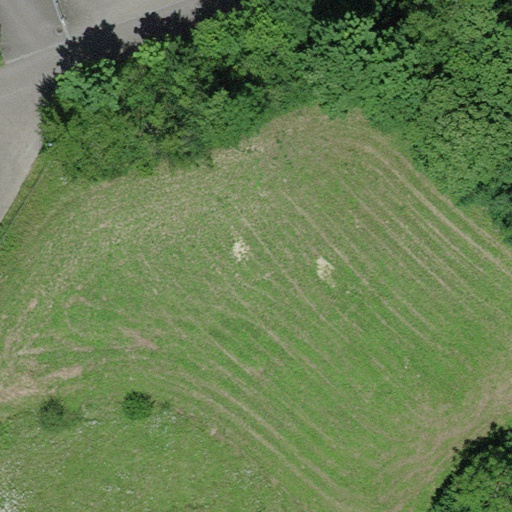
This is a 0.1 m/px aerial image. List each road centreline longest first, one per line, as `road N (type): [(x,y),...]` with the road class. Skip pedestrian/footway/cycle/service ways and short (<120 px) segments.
road 1 (residential): [(0,90),(232,0)]
road 2 (track): [(28,78),(27,146),(0,192)]
